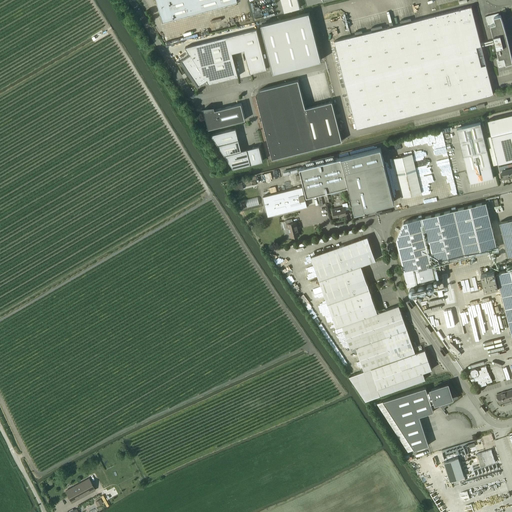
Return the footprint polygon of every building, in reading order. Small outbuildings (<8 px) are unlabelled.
[(157,0),(163,22),(238,2),(237,0),(157,0)] [(297,0),(281,0),(284,12),(300,8),(297,0)] [(355,33),(356,35),(335,41),(357,128),(490,95),(494,94),(493,90),(482,46),(495,43),(499,57),(496,58),(498,68),(511,64),(511,63),(511,62),(511,58),(511,53),(509,42),(506,32),(501,15),(499,15),(499,13),(485,16),(488,26),(491,26),(494,40),(481,43),(472,10),(473,10),(472,6),(468,7),(411,21),(411,18),(411,19),(411,18),(400,21),(401,24),(393,26),(393,22),(392,22),(389,23),(390,27),(383,29),(382,26),(382,25),(371,28),(371,29),(372,31),(363,34),(362,31),(362,30),(355,32),(355,33)] [(309,8),(261,21),(274,72),(322,60),(309,8)] [(207,80),(209,84),(239,77),(232,53),(244,50),(250,73),(267,69),(256,29),(185,47),(190,55),(182,60),(199,86),(207,80)] [(256,94),(256,95),(257,96),(256,96),(272,158),(342,141),(332,101),(305,108),(298,80),(261,89),(259,90),(258,90),(258,91),(257,92),(256,94)] [(204,112),(205,113),(209,129),(245,120),(241,104),(215,110),(214,107),(203,108),(204,109),(204,110),(202,110),(202,113),(204,112)] [(491,136),(487,137),(493,165),(511,160),(511,114),(487,120),(491,136)] [(480,123),(467,126),(457,128),(470,183),(493,177),(480,123)] [(236,128),(224,131),(211,135),(233,168),(263,161),(259,146),(241,150),(236,128)] [(447,182),(454,180),(443,132),(437,134),(436,141),(439,142),(438,145),(436,145),(436,146),(425,149),(428,149),(431,161),(437,159),(437,161),(440,161),(440,164),(438,165),(437,170),(436,170),(437,172),(435,172),(439,173),(440,173),(442,174),(443,177),(441,177),(446,178),(447,182)] [(382,147),(351,154),(300,166),(307,195),(349,185),(351,195),(350,196),(350,195),(351,201),(352,201),(351,201),(353,201),(355,211),(355,212),(360,211),(365,209),(365,208),(394,202),(382,147)] [(412,154),(403,156),(392,158),(402,198),(422,193),(412,154)] [(500,174),(502,180),(511,178),(510,175),(511,174),(511,168),(502,171),(503,174),(500,174)] [(233,185),(235,192),(244,190),(242,183),(233,185)] [(268,216),(307,206),(302,187),(263,196),(268,216)] [(437,278),(433,263),(497,247),(486,202),(456,209),(455,207),(451,208),(452,210),(422,217),(421,216),(418,216),(419,218),(403,222),(396,239),(407,285),(437,278)] [(343,207),(333,209),(335,218),(340,217),(339,216),(346,214),(345,210),(349,210),(347,203),(342,204),(343,207)] [(285,221),(286,224),(287,228),(288,228),(291,238),(299,235),(296,222),(293,223),(292,219),(285,221)] [(511,255),(511,219),(499,222),(508,257),(511,255)] [(367,237),(311,256),(336,327),(342,325),(350,349),(356,347),(364,370),(349,376),(365,400),(380,394),(378,388),(432,369),(425,349),(415,353),(399,305),(380,312),(377,310),(362,268),(364,264),(376,260),(367,237)] [(511,268),(496,272),(511,336),(511,268)] [(485,290),(498,287),(494,270),(481,274),(485,290)] [(436,290),(444,288),(442,280),(435,282),(436,290)] [(494,314),(491,298),(466,302),(471,330),(469,331),(471,343),(483,341),(483,338),(491,336),(489,326),(493,325),(495,333),(501,332),(498,313),(494,314)] [(465,341),(448,341),(448,348),(452,348),(452,352),(456,352),(456,349),(462,349),(462,345),(465,345),(465,341)] [(471,376),(474,378),(475,381),(477,380),(479,384),(480,384),(480,386),(486,384),(486,383),(492,381),(491,378),(490,375),(489,375),(488,372),(486,366),(481,367),(481,369),(478,370),(478,369),(475,368),(471,369),(470,372),(471,376)] [(429,445),(419,416),(433,411),(431,404),(435,402),(436,403),(437,402),(444,411),(445,410),(444,408),(446,406),(448,404),(448,405),(450,403),(452,402),(454,400),(456,399),(459,397),(457,395),(455,393),(456,393),(454,391),(452,389),(453,389),(451,387),(449,385),(450,385),(448,382),(445,383),(445,384),(443,384),(441,385),(439,386),(440,387),(431,389),(431,390),(427,392),(426,387),(383,401),(414,449),(429,445)] [(511,389),(497,395),(499,403),(511,399),(511,389)] [(491,449),(482,452),(485,462),(480,463),(481,467),(486,465),(495,462),(491,449)] [(464,477),(458,457),(443,462),(449,482),(464,477)] [(72,503),(95,490),(89,478),(65,491),(72,503)] [(104,503),(105,505),(108,504),(102,493),(99,494),(101,498),(95,501),(97,506),(104,503)]
